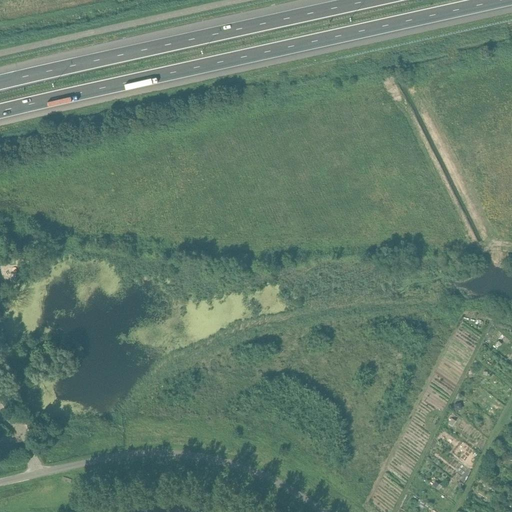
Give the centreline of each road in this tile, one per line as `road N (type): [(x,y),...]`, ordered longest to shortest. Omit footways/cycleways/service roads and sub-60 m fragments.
road 1 (motorway): [(0,109),(502,0)]
road 2 (motorway): [(369,0),(0,81)]
road 3 (unclassified): [(318,511),(241,464),(199,456),(97,459),(0,482)]
road 4 (track): [(451,511),(511,404)]
